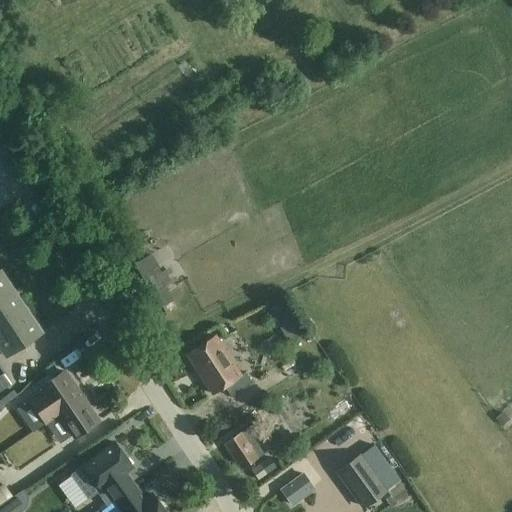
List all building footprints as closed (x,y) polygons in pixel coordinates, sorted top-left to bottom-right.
[(40,120),(46,130),(57,123),(51,113),(40,120)] [(0,271),(0,349),(5,357),(41,333),(0,271)] [(269,308),(278,324),(295,314),(285,298),(269,308)] [(204,378),(203,379),(212,394),(224,386),(231,397),(252,383),(245,372),(240,375),(215,336),(187,354),(196,369),(198,368),(204,378)] [(0,390),(11,383),(0,367),(0,390)] [(58,414),(82,397),(74,385),(73,386),(63,371),(39,386),(42,390),(28,399),(44,422),(57,413),(58,414)] [(89,408),(82,397),(58,414),(74,439),(101,421),(91,406),(89,408)] [(241,433),(224,444),(241,469),(257,458),(263,454),(254,441),(261,437),(254,426),(241,434),(241,433)] [(132,467),(114,442),(70,475),(88,499),(105,487),(115,500),(134,486),(124,473),(132,467)] [(376,445),(360,456),(385,490),(400,480),(376,445)] [(337,472),(362,507),(385,490),(360,456),(337,472)] [(269,458),(251,470),(258,480),(275,468),(269,458)] [(0,498),(17,505),(19,498),(47,508),(58,480),(34,471),(30,481),(5,472),(0,484),(0,498)] [(282,491),(293,507),(315,492),(303,476),(282,491)] [(134,486),(115,500),(123,511),(165,511),(152,494),(144,500),(134,486)]
